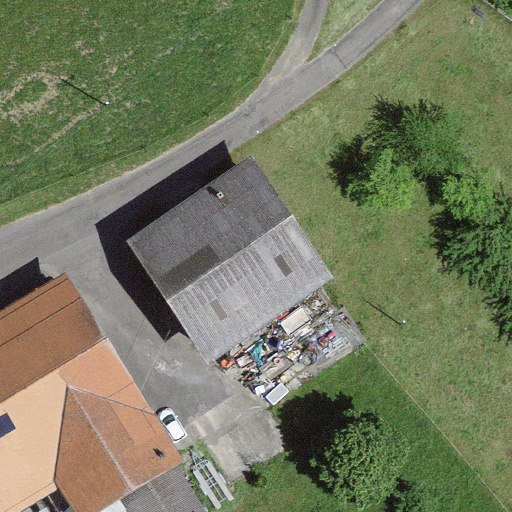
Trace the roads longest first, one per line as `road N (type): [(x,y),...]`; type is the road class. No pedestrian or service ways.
road 1 (residential): [(0,252),(141,185),(281,94)]
road 2 (residential): [(281,94),(347,52),(400,0)]
